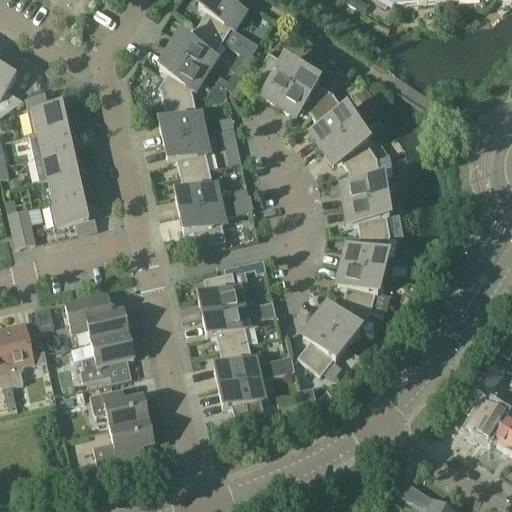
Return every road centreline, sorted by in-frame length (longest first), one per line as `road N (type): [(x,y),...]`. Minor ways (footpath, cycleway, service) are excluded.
road 1 (residential): [(372,429),(460,321),(511,226)]
road 2 (residential): [(202,509),(149,279)]
road 3 (residential): [(202,509),(372,429)]
road 4 (residential): [(140,246),(96,77)]
road 5 (residential): [(149,279),(301,243)]
road 6 (residential): [(500,511),(372,429)]
road 7 (residential): [(140,246),(0,278)]
road 8 (residential): [(301,243),(278,156),(250,126)]
